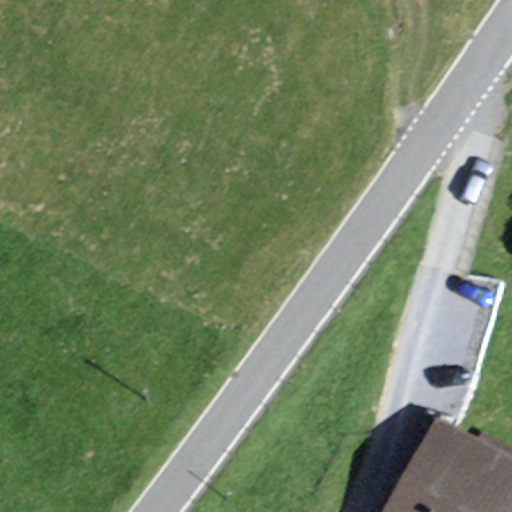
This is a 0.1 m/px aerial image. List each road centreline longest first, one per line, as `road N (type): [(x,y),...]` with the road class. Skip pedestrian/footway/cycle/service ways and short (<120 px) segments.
road 1 (secondary): [(511,18),(156,511)]
road 2 (track): [(365,511),(401,408),(465,162),(461,96)]
